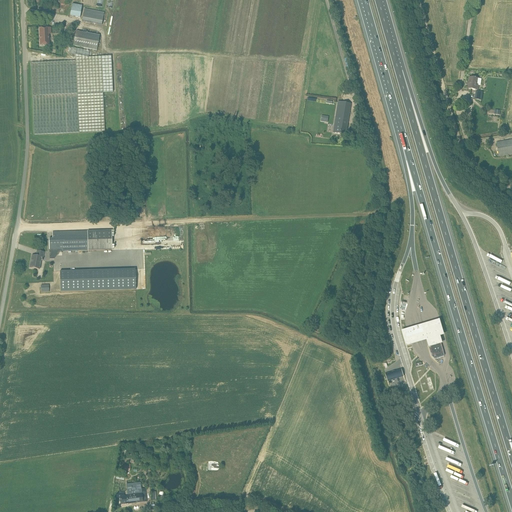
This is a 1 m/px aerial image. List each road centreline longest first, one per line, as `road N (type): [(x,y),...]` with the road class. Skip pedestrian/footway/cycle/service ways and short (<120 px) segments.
road 1 (motorway): [(511,454),(397,70)]
road 2 (motorway): [(401,132),(511,498)]
road 3 (track): [(366,214),(17,226)]
road 4 (unclassified): [(0,319),(26,152),(22,0)]
road 5 (unclassified): [(511,190),(462,151),(418,0)]
road 6 (motorway): [(457,206),(397,70)]
road 7 (unclassified): [(368,141),(325,0)]
road 8 (motorway): [(364,0),(401,132)]
